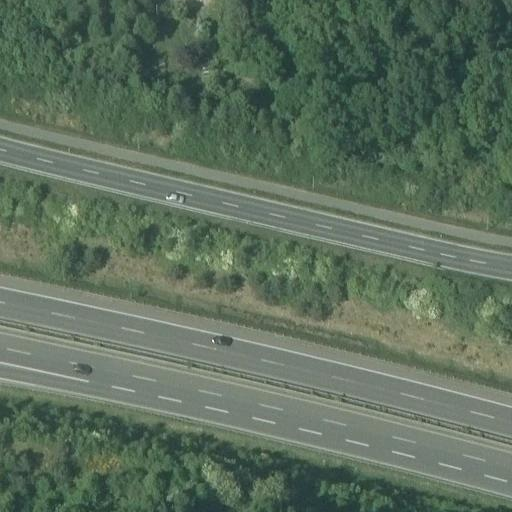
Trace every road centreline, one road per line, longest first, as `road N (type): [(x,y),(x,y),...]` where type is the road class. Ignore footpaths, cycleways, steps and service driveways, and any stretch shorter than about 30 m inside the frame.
road 1 (motorway): [(511,413),(0,290)]
road 2 (secondary): [(0,151),(511,269)]
road 3 (motorway): [(144,370),(511,464)]
road 4 (motorway): [(0,338),(144,370)]
road 5 (motorway): [(0,354),(144,370)]
